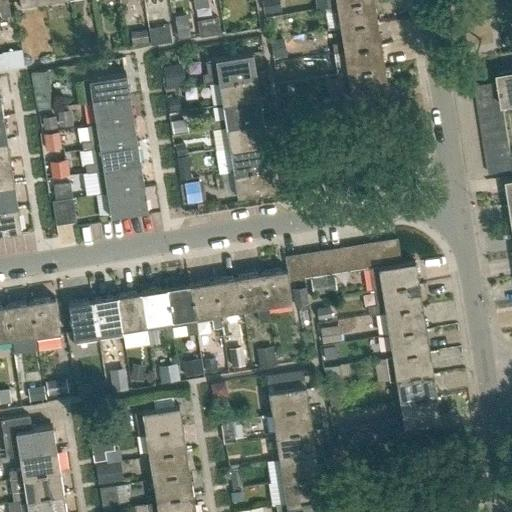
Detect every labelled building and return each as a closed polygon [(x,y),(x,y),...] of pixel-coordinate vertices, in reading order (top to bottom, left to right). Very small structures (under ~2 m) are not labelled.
[(0,0),(0,6),(1,15),(10,13),(7,0),(0,0)] [(261,0),(264,14),(281,11),(279,0),(261,0)] [(339,27),(377,21),(373,0),(363,0),(336,4),(339,27)] [(200,36),(220,32),(217,15),(197,19),(200,36)] [(333,51),(380,44),(377,21),(339,27),(341,40),(332,42),(333,51)] [(152,44),(172,40),(169,23),(149,27),(152,44)] [(132,42),(148,40),(146,28),(130,30),(132,42)] [(337,73),(384,66),(380,44),(333,51),(337,73)] [(0,67),(24,64),(21,49),(0,52),(0,67)] [(219,80),(256,74),(252,51),(206,59),(208,71),(202,72),(204,82),(219,80)] [(384,66),(337,73),(340,96),(322,99),(324,112),(362,106),(360,94),(387,89),(384,66)] [(503,103),(511,101),(511,69),(498,71),(499,81),(501,92),(503,103)] [(82,78),(86,101),(92,100),(129,94),(126,71),(82,78)] [(222,103),(259,97),(256,74),(219,80),(222,103)] [(474,85),(475,85),(476,96),(501,92),(499,81),(474,85)] [(503,103),(501,92),(476,96),(478,107),(503,103)] [(96,123),(133,117),(129,94),(92,100),(96,123)] [(213,128),(226,125),(263,119),(259,97),(222,103),(224,117),(212,119),(213,128)] [(504,114),(503,106),(503,103),(478,107),(480,118),(504,114)] [(71,108),(58,110),(59,125),(73,123),(71,108)] [(504,114),(480,118),(481,129),(506,125),(504,114)] [(92,147),(136,140),(133,117),(96,123),(87,124),(90,139),(82,140),(83,148),(92,147)] [(173,132),(188,130),(186,118),(171,120),(173,132)] [(229,148),(266,142),(263,119),(226,125),(229,148)] [(506,125),(481,129),(483,139),(508,135),(506,125)] [(46,148),(61,146),(59,130),(44,132),(46,148)] [(508,135),(483,139),(485,150),(509,146),(508,135)] [(0,161),(10,160),(6,137),(0,138),(0,161)] [(97,169),(103,168),(140,162),(136,140),(92,147),(94,161),(86,162),(87,170),(97,169)] [(233,170),(270,164),(266,142),(229,148),(233,170)] [(511,157),(511,155),(509,146),(485,150),(487,161),(511,157)] [(349,175),(363,173),(361,162),(359,150),(346,153),(348,167),(347,167),(348,169),(349,175)] [(488,172),(511,168),(511,162),(511,157),(487,161),(488,172)] [(52,175),(69,173),(67,158),(50,160),(52,175)] [(0,184),(14,182),(10,160),(0,161),(0,184)] [(100,191),(106,190),(144,185),(140,162),(103,168),(97,169),(100,191)] [(270,164),(233,170),(236,193),(273,187),(270,164)] [(176,195),(196,193),(195,172),(175,174),(176,195)] [(55,197),(72,195),(70,180),(53,182),(55,197)] [(0,207),(17,205),(14,182),(0,184),(0,207)] [(144,185),(106,190),(110,213),(147,208),(144,185)] [(56,222),(70,220),(69,216),(75,215),(72,197),(53,200),(56,222)] [(17,205),(0,207),(0,230),(21,228),(17,205)] [(386,239),(389,263),(401,261),(397,237),(386,239)] [(378,264),(389,263),(386,239),(375,240),(378,264)] [(367,266),(378,264),(375,240),(363,242),(367,266)] [(356,268),(367,266),(363,242),(352,244),(356,268)] [(345,270),(356,268),(352,244),(341,246),(345,270)] [(334,271),(345,270),(341,246),(330,247),(334,271)] [(323,273),(334,271),(330,247),(319,249),(323,273)] [(312,275),(323,273),(319,249),(308,251),(312,275)] [(300,277),(312,275),(308,251),(297,253),(300,277)] [(289,279),(300,277),(297,253),(285,255),(289,279)] [(373,289),(381,288),(418,282),(414,259),(369,266),(373,289)] [(262,271),(267,303),(291,300),(286,267),(262,271)] [(269,317),(267,303),(262,271),(238,274),(243,307),(258,305),(260,319),(269,317)] [(219,311),(243,307),(238,274),(213,278),(219,311)] [(221,325),(219,311),(213,278),(189,282),(196,323),(211,320),(212,326),(221,325)] [(197,329),(196,323),(189,282),(165,286),(171,327),(187,324),(188,330),(197,329)] [(385,312),(385,311),(422,305),(418,282),(381,288),(373,289),(375,304),(369,305),(370,314),(385,312)] [(172,333),(171,327),(165,286),(141,290),(147,331),(163,328),(164,334),(172,333)] [(123,334),(147,331),(141,290),(116,294),(123,334)] [(99,338),(123,334),(116,294),(92,298),(99,338)] [(61,334),(55,295),(30,299),(35,332),(36,338),(61,334)] [(74,342),(99,338),(92,298),(68,301),(74,342)] [(11,336),(35,332),(30,299),(5,303),(11,336)] [(0,337),(11,336),(5,303),(0,304),(0,337)] [(388,333),(425,327),(422,305),(385,311),(385,312),(388,333)] [(392,356),(429,350),(425,327),(388,333),(392,356)] [(432,372),(429,350),(392,356),(385,357),(389,379),(395,378),(432,372)] [(185,375),(201,372),(199,357),(182,359),(185,375)] [(177,362),(159,365),(162,381),(180,378),(177,362)] [(112,390),(128,387),(125,366),(109,368),(112,390)] [(399,400),(436,394),(432,372),(395,378),(399,400)] [(48,394),(68,391),(66,377),(46,380),(48,394)] [(106,378),(91,381),(94,394),(108,391),(106,378)] [(271,412),(308,406),(305,383),(268,389),(271,412)] [(399,400),(390,401),(393,417),(385,418),(386,422),(346,428),(348,444),(389,438),(387,426),(440,418),(436,394),(399,400)] [(145,432),(182,426),(179,403),(142,409),(145,432)] [(275,434),(312,428),(308,406),(271,412),(275,434)] [(10,454),(19,452),(56,446),(52,424),(31,427),(29,414),(13,417),(15,430),(6,431),(10,454)] [(149,455),(186,449),(182,426),(145,432),(149,455)] [(279,457),(316,451),(312,428),(275,434),(279,457)] [(94,460),(106,458),(105,449),(114,448),(112,437),(90,441),(94,460)] [(60,469),(56,446),(19,452),(21,467),(8,469),(9,477),(22,475),(60,469)] [(152,477),(189,471),(186,449),(149,455),(152,477)] [(282,480),(319,474),(316,451),(279,457),(282,480)] [(63,491),(60,469),(22,475),(25,490),(12,492),(13,501),(26,499),(26,497),(63,491)] [(156,500),(193,494),(189,471),(152,477),(156,500)] [(286,502),(323,496),(319,474),(282,480),(286,502)] [(102,508),(113,506),(113,502),(118,502),(115,484),(99,487),(102,508)] [(66,511),(63,491),(26,497),(26,499),(28,511),(66,511)] [(195,511),(193,494),(156,500),(146,501),(147,511),(195,511)] [(325,511),(323,496),(286,502),(277,503),(278,511),(325,511)]
